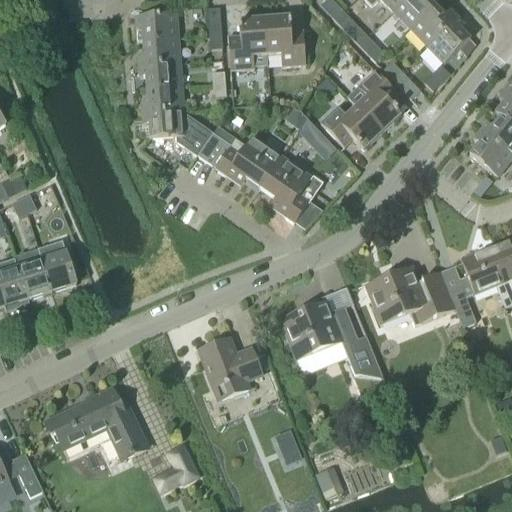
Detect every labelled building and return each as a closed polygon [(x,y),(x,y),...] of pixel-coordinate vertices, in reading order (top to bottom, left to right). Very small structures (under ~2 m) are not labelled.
[(392,14),(407,0),(360,0),(370,9),(379,0),(392,14)] [(409,32),(435,8),(427,0),(407,0),(392,14),(409,32)] [(426,49),(456,21),(448,12),(443,16),(435,8),(409,32),(426,49)] [(208,42),(221,41),(219,12),(206,13),(208,42)] [(332,22),(365,57),(375,47),(342,13),(332,22)] [(141,46),(177,44),(175,18),(133,21),(134,34),(140,33),(141,46)] [(263,21),(266,60),(280,59),(281,72),(305,70),(303,41),(291,42),(289,20),(263,21)] [(266,60),(263,21),(238,23),(239,46),(228,47),(230,75),(253,73),(252,61),(266,60)] [(456,21),(426,49),(443,67),(469,42),(459,32),(463,28),(456,21)] [(221,41),(208,42),(209,53),(222,52),(221,41)] [(177,44),(141,46),(142,59),(135,59),(136,71),(179,68),(177,44)] [(391,83),(400,74),(391,65),(382,73),(391,83)] [(179,68),(136,71),(137,81),(143,81),(144,94),(181,91),(179,68)] [(354,110),(380,138),(400,119),(385,103),(394,95),(374,74),(357,90),(365,99),(354,110)] [(400,74),(391,83),(410,102),(419,93),(400,74)] [(211,89),(224,88),(223,76),(210,77),(211,89)] [(503,93),(511,100),(511,85),(510,84),(503,93)] [(224,88),(211,89),(212,101),(225,100),(224,88)] [(181,91),(144,94),(145,107),(139,107),(140,118),(183,115),(181,91)] [(511,100),(503,93),(497,101),(502,105),(493,115),(499,120),(500,120),(511,129),(511,100)] [(380,138),(354,110),(345,118),(337,109),(319,126),(338,147),(348,137),(363,154),(380,138)] [(185,140),(183,117),(183,115),(140,118),(141,130),(147,130),(148,143),(174,141),(185,140)] [(212,137),(183,117),(185,140),(174,141),(174,145),(196,160),(214,172),(240,190),(245,183),(258,192),(281,160),(252,139),(245,149),(217,130),(212,137)] [(478,135),(511,161),(511,160),(511,129),(500,120),(499,120),(491,130),(485,126),(478,135)] [(511,161),(478,135),(472,142),(478,146),(468,158),(496,180),(511,161)] [(281,160),(258,192),(274,203),(268,210),(294,228),(322,188),(281,160)] [(10,182),(17,196),(26,192),(19,177),(10,182)] [(17,196),(10,182),(1,186),(8,200),(17,196)] [(19,202),(26,217),(35,213),(28,198),(19,202)] [(26,217),(19,202),(10,206),(18,221),(26,217)] [(511,241),(493,250),(511,296),(511,241)] [(511,308),(511,296),(493,250),(459,263),(473,298),(494,290),(503,312),(511,308)] [(41,264),(51,296),(75,288),(65,256),(41,264)] [(51,296),(41,264),(17,271),(27,303),(51,296)] [(411,270),(364,289),(380,329),(413,315),(418,327),(454,313),(448,297),(438,274),(416,283),(411,270)] [(0,276),(0,299),(4,311),(27,303),(17,271),(0,276)] [(462,332),(476,326),(461,291),(448,297),(454,313),(462,332)] [(326,304),(278,323),(295,365),(341,346),(349,367),(347,367),(360,400),(379,393),(382,401),(389,399),(365,339),(356,343),(343,311),(331,316),(326,304)] [(244,383),(261,377),(250,351),(234,358),(228,342),(198,354),(219,404),(248,392),(244,383)] [(122,462),(145,451),(130,418),(124,421),(111,393),(81,407),(82,410),(45,427),(51,440),(55,438),(62,452),(107,431),(122,462)] [(29,501),(42,494),(24,457),(11,464),(29,501)]
